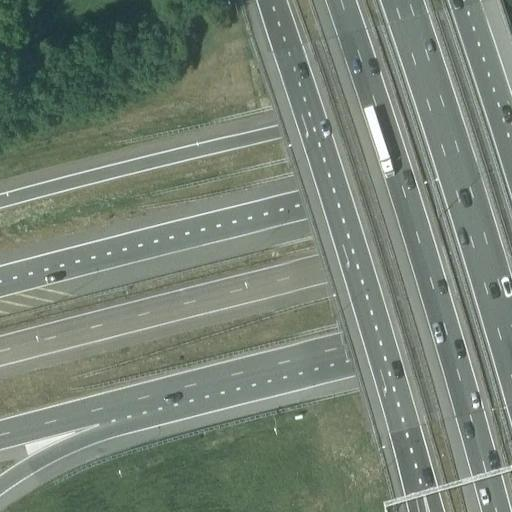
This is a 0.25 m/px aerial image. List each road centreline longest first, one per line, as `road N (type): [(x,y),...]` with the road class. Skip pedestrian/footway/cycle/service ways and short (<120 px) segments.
road 1 (motorway): [(339,0),(495,511)]
road 2 (motorway): [(511,164),(0,291)]
road 3 (motorway): [(511,78),(0,203)]
road 4 (motorway): [(278,0),(411,426)]
road 5 (motorway): [(511,360),(400,0)]
road 6 (motorway): [(174,393),(511,310)]
road 7 (motorway): [(0,489),(174,393)]
road 8 (motorway): [(511,181),(455,0)]
road 9 (motorway): [(0,438),(174,393)]
